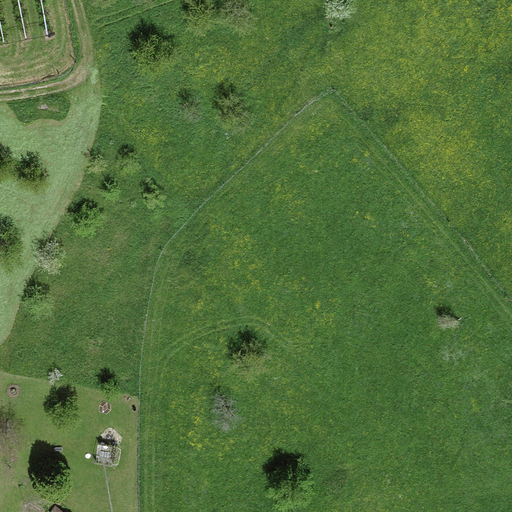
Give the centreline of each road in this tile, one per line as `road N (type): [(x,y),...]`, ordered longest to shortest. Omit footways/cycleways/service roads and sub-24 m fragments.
road 1 (track): [(153,252),(133,511)]
road 2 (track): [(73,0),(86,56),(76,72),(56,85),(0,95)]
